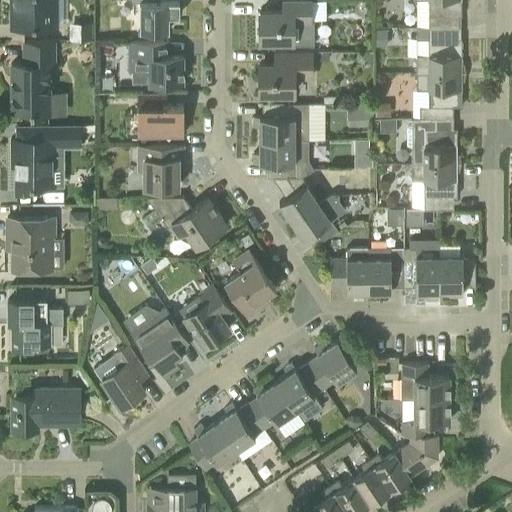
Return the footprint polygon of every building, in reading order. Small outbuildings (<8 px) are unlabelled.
[(11,0),(11,26),(50,26),(49,0),(11,0)] [(179,0),(161,0),(160,0),(131,0),(132,1),(139,1),(139,30),(169,30),(169,15),(179,14),(179,0)] [(293,40),(293,21),(310,21),(309,0),(281,0),(282,10),(259,10),(259,40),(293,40)] [(416,0),(416,26),(439,26),(460,26),(460,15),(462,15),(461,0),(416,0)] [(416,26),(416,72),(462,72),(462,37),(460,37),(460,26),(439,26),(416,26)] [(30,113),(48,113),(50,113),(49,64),(55,64),(54,40),(24,40),(24,63),(11,63),(12,109),(30,109),(30,113)] [(129,40),(129,69),(129,82),(183,82),(183,55),(161,55),(161,40),(129,40)] [(311,76),(311,50),(275,51),(275,63),(259,63),(259,93),(295,92),(295,76),(311,76)] [(419,117),(423,117),(434,117),(434,106),(462,106),(462,72),(416,72),(416,89),(428,89),(429,106),(419,106),(419,117)] [(183,104),(167,104),(167,92),(137,92),(137,134),(183,134),(183,104)] [(308,102),(292,103),(262,103),(262,115),(253,115),(253,125),(259,125),(259,139),(308,138),(308,102)] [(136,113),(126,113),(126,132),(136,132),(136,113)] [(412,148),(412,162),(457,162),(457,128),(434,128),(434,117),(423,117),(419,117),(411,117),(412,125),(410,125),(405,128),(405,144),(410,148),(412,148)] [(36,138),(15,138),(11,138),(11,165),(15,165),(16,191),(34,191),(34,186),(48,186),(48,165),(54,165),(57,164),(60,161),(61,157),(59,153),(59,142),(81,142),(81,124),(36,124),(36,138)] [(290,176),(297,176),(301,176),(312,168),(308,161),(308,138),(259,139),(259,152),(253,152),(253,162),(267,162),(267,176),(272,176),(290,176)] [(179,157),(179,144),(138,144),(138,171),(144,171),(144,186),(178,186),(178,157),(179,157)] [(434,196),(454,196),(457,196),(457,162),(412,162),(412,208),(434,208),(434,196)] [(291,220),(319,201),(301,176),(297,176),(290,176),(272,176),(286,197),(279,201),(291,220)] [(331,193),(319,201),(291,220),(304,238),(310,234),(317,244),(338,230),(331,220),(338,215),(339,193),(331,193)] [(209,197),(192,209),(183,196),(147,196),(167,226),(171,224),(178,234),(185,229),(196,244),(226,224),(209,197)] [(7,216),(7,237),(12,237),(13,268),(47,268),(47,237),(54,237),(54,216),(7,216)] [(440,250),(439,236),(412,236),(413,251),(440,250)] [(55,237),(56,265),(64,264),(63,237),(55,237)] [(368,290),(368,257),(368,246),(344,246),(344,257),(330,257),(330,285),(346,285),(346,290),(368,290)] [(403,286),(403,257),(390,257),(390,246),(368,246),(368,257),(368,290),(391,290),(391,286),(403,286)] [(259,308),(255,301),(276,287),(249,247),(232,259),(240,270),(224,281),(247,316),(259,308)] [(415,257),(403,257),(403,286),(415,286),(415,295),(426,295),(426,289),(439,289),(439,254),(415,254),(415,257)] [(462,254),(439,254),(439,289),(452,289),(452,295),(462,295),(462,286),(475,286),(475,257),(462,257),(462,254)] [(204,302),(184,315),(205,345),(229,328),(221,316),(231,309),(214,284),(199,294),(204,302)] [(33,344),(50,344),(50,324),(63,323),(63,307),(47,307),(47,299),(7,299),(7,325),(12,325),(12,348),(34,348),(33,344)] [(166,307),(143,323),(131,331),(149,359),(152,357),(163,373),(178,362),(175,356),(182,351),(178,346),(188,339),(166,307)] [(319,354),(307,362),(324,386),(335,379),(337,381),(356,367),(337,338),(326,346),(322,341),(314,347),(319,354)] [(128,343),(114,352),(93,366),(120,406),(145,389),(138,379),(148,373),(128,343)] [(313,393),(324,386),(307,362),(297,369),(292,362),(284,367),(287,372),(276,380),(295,408),(302,419),(321,406),(313,393)] [(402,398),(414,398),(449,398),(449,375),(427,375),(427,362),(402,362),(402,398)] [(276,422),(295,408),(276,380),(265,387),(262,382),(253,388),(258,395),(248,402),(264,426),(274,420),(276,422)] [(36,394),(11,394),(11,429),(38,429),(38,420),(46,420),(46,423),(80,423),(79,386),(36,387),(36,394)] [(449,420),(449,398),(414,398),(414,420),(402,420),(402,434),(410,434),(427,434),(427,420),(449,420)] [(254,433),(264,426),(248,402),(237,409),(232,402),(224,407),(227,412),(216,420),(236,448),(255,435),(254,433)] [(216,461),(236,448),(216,420),(205,427),(202,422),(194,428),(199,435),(188,442),(204,466),(215,459),(216,461)] [(377,431),(367,420),(358,425),(370,437),(377,431)] [(410,441),(395,451),(410,474),(437,456),(437,434),(427,434),(410,434),(410,441)] [(348,440),(335,448),(340,457),(353,448),(348,440)] [(327,465),(340,457),(335,448),(321,457),(327,465)] [(379,453),(370,459),(389,488),(410,475),(410,474),(395,451),(394,451),(382,458),(379,453)] [(365,470),(354,477),(369,501),(389,488),(370,459),(361,464),(365,470)] [(146,511),(203,511),(203,501),(195,501),(195,486),(190,486),(190,473),(167,473),(167,486),(151,486),(151,501),(146,501),(146,511)] [(339,479),(330,485),(347,511),(353,511),(369,501),(354,477),(342,485),(339,479)] [(318,511),(347,511),(330,485),(321,490),(325,496),(313,504),(304,490),(294,497),(303,511),(316,511),(318,511)]
